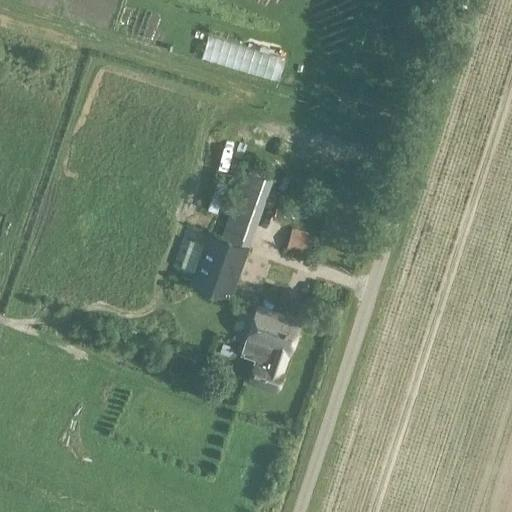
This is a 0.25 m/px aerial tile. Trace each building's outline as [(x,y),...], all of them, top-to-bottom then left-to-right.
[(228,226),(250,232),(266,171),(244,165),(228,226)] [(303,189),(297,210),(324,218),(330,197),(303,189)] [(292,229),(285,250),(312,258),(318,236),(292,229)] [(248,248),(219,237),(208,233),(190,284),(230,298),(248,248)] [(247,380),(276,389),(282,373),(281,373),(287,354),(288,354),(300,320),(256,306),(240,354),(254,359),(247,380)]
